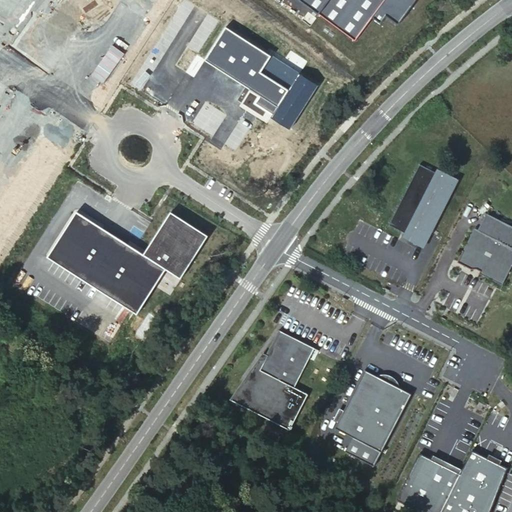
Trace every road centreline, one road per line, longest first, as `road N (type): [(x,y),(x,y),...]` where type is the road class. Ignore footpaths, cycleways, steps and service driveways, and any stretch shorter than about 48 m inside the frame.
road 1 (tertiary): [(276,246),(375,122),(511,3)]
road 2 (tertiary): [(90,511),(276,246)]
road 3 (residential): [(466,382),(480,352),(276,246)]
road 4 (unclassified): [(276,246),(159,169)]
